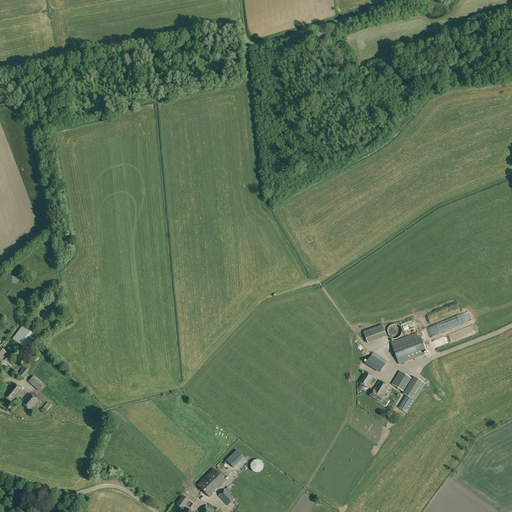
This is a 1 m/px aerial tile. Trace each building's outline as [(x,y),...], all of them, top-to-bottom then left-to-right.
[(447,328),(465,323),(463,316),(442,323),(444,327),(446,326),(447,328)] [(388,334),(388,335),(389,336),(389,337),(390,337),(391,338),(392,338),(393,339),(394,339),(395,339),(396,339),(397,339),(397,338),(398,338),(399,338),(399,337),(400,337),(400,336),(401,336),(401,335),(401,334),(402,334),(402,333),(402,332),(402,331),(402,330),(401,329),(401,328),(401,327),(400,327),(400,326),(399,326),(398,325),(397,325),(396,325),(396,324),(395,324),(394,324),(393,325),(392,325),(391,326),(390,326),(389,327),(389,328),(388,328),(388,329),(388,330),(388,331),(387,331),(387,332),(388,333),(388,334)] [(363,332),(368,343),(387,336),(382,325),(363,332)] [(13,339),(25,349),(35,336),(23,326),(13,339)] [(459,332),(436,341),(438,346),(461,338),(459,332)] [(391,343),(399,364),(425,355),(424,352),(426,351),(421,337),(419,338),(417,333),(391,343)] [(358,345),(361,344),(365,353),(368,352),(361,338),(356,341),(358,345)] [(0,365),(1,366),(5,362),(6,363),(14,353),(10,350),(7,353),(0,348),(0,344),(1,343),(0,341),(0,365)] [(366,363),(380,372),(387,361),(373,352),(371,355),(366,363)] [(18,374),(22,378),(29,370),(28,369),(25,367),(18,374)] [(412,377),(401,371),(392,385),(403,391),(412,377)] [(358,382),(367,388),(374,377),(365,372),(358,382)] [(28,382),(39,391),(44,385),(33,376),(28,382)] [(399,408),(405,412),(413,400),(415,401),(425,384),(417,379),(406,396),(407,396),(399,408)] [(381,403),(386,406),(390,400),(384,397),(385,397),(383,396),(389,387),(379,380),(373,390),(369,396),(380,403),(381,403)] [(2,396),(11,404),(22,390),(13,383),(2,396)] [(21,404),(29,411),(38,401),(29,394),(21,404)] [(41,410),(45,414),(52,406),(48,402),(41,410)] [(251,469),(251,470),(252,470),(252,471),(253,472),(254,472),(255,473),(256,473),(257,473),(258,473),(259,472),(260,472),(261,471),(262,471),(262,470),(262,469),(263,469),(263,468),(263,467),(263,466),(263,465),(263,464),(262,463),(262,462),(261,462),(261,461),(260,461),(259,460),(258,460),(257,460),(256,460),(255,460),(254,460),(253,461),(252,462),(251,463),(251,464),(250,465),(250,466),(250,467),(250,468),(251,469)] [(206,494),(210,498),(213,494),(212,493),(217,488),(219,490),(226,482),(225,480),(214,469),(197,485),(206,494)] [(218,495),(227,506),(234,499),(225,489),(218,495)] [(267,511),(273,498),(259,492),(250,511),(267,511)] [(176,505),(182,509),(189,501),(182,496),(176,505)]
